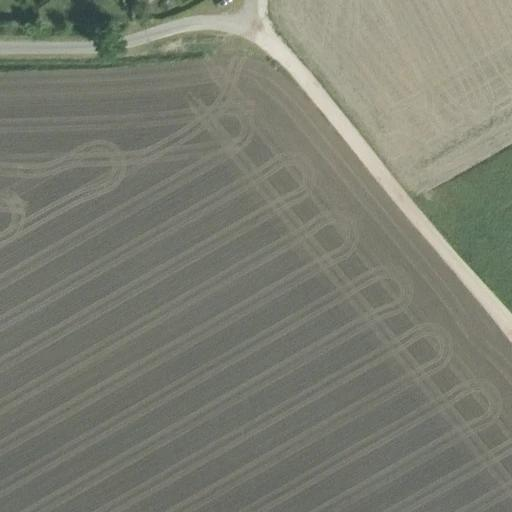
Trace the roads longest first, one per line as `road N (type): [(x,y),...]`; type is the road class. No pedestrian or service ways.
road 1 (track): [(306,66),(511,319)]
road 2 (unclassified): [(0,28),(258,19),(306,66)]
